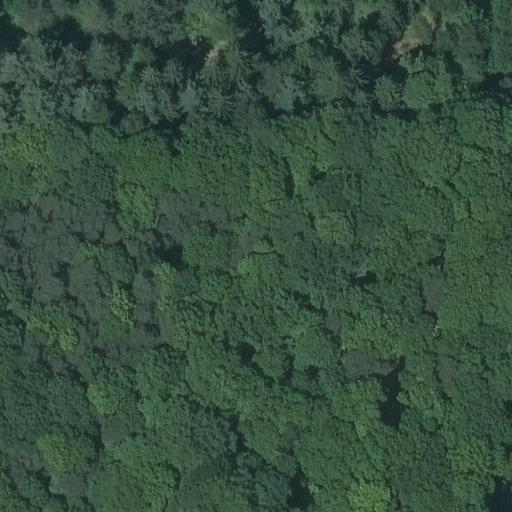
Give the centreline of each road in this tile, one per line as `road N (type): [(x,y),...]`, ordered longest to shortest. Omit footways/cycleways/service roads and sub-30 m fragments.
road 1 (track): [(481,511),(490,0)]
road 2 (track): [(488,147),(0,175)]
road 3 (track): [(0,136),(230,0)]
